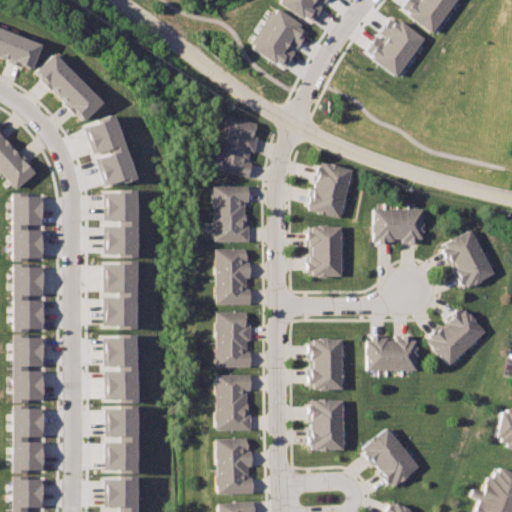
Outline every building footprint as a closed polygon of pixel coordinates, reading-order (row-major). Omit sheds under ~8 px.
[(275,0),(306,19),(317,0),(275,0)] [(398,0),(396,4),(430,29),(451,0),(398,0)] [(267,3),(240,44),(278,64),(301,24),(267,3)] [(389,10),(363,48),(398,70),(423,36),(389,10)] [(0,28),(0,56),(24,66),(33,41),(0,28)] [(49,53),(30,70),(76,120),(94,101),(49,53)] [(111,112),(78,123),(97,180),(128,171),(111,112)] [(223,119),(210,166),(241,175),(254,127),(223,119)] [(0,141),(0,177),(9,188),(27,173),(0,141)] [(315,163),(304,208),(335,215),(347,170),(315,163)] [(206,186),(205,239),(241,238),(242,186),(206,186)] [(130,188),(94,188),(95,249),(130,249),(130,188)] [(37,191),(6,191),(7,253),(37,253),(37,191)] [(367,208),(366,240),(417,240),(418,208),(367,208)] [(302,227),(302,275),(337,275),(336,226),(302,227)] [(436,243),(458,286),(488,270),(467,228),(436,243)] [(206,250),(206,301),(241,301),(241,250),(206,250)] [(128,261),(95,260),(94,320),(126,320),(128,261)] [(37,263),(9,263),(9,324),(38,323),(37,263)] [(420,341),(441,365),(477,329),(458,307),(420,341)] [(206,314),(206,365),(241,365),(240,313),(206,314)] [(35,332),(8,333),(9,395),(37,394),(35,332)] [(124,333),(93,333),(93,392),(125,392),(124,333)] [(361,339),(361,368),(410,368),(410,337),(361,339)] [(304,340),(305,386),(336,386),(336,339),(304,340)] [(206,377),(206,428),(242,428),(241,377),(206,377)] [(303,400),(304,446),(334,446),(335,399),(303,400)] [(123,402),(91,403),(93,464),(125,464),(123,402)] [(34,403),(8,403),(9,465),(35,464),(34,403)] [(511,407),(498,404),(490,442),(511,447),(511,407)] [(355,449),(384,484),(410,464),(382,426),(355,449)] [(206,440),(207,491),(241,490),(241,439),(206,440)] [(511,476),(481,466),(462,511),(505,511),(511,495),(511,476)] [(126,511),(125,473),(93,475),(94,511),(126,511)] [(35,511),(35,476),(5,476),(5,511),(35,511)] [(402,511),(386,500),(378,511),(402,511)] [(208,504),(208,511),(242,511),(242,502),(208,504)]
